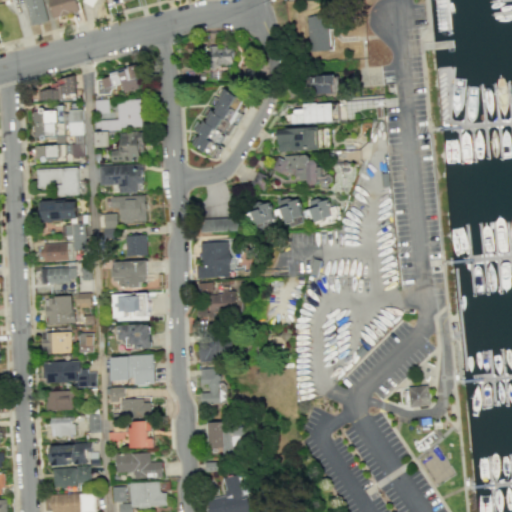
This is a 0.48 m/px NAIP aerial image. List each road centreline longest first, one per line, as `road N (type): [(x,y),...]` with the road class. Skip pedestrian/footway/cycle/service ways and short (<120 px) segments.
road 1 (residential): [(157,28),(170,84),(191,511)]
road 2 (residential): [(5,67),(28,511)]
road 3 (residential): [(0,68),(260,2)]
road 4 (residential): [(176,183),(227,164),(266,106),(271,58),(259,0)]
